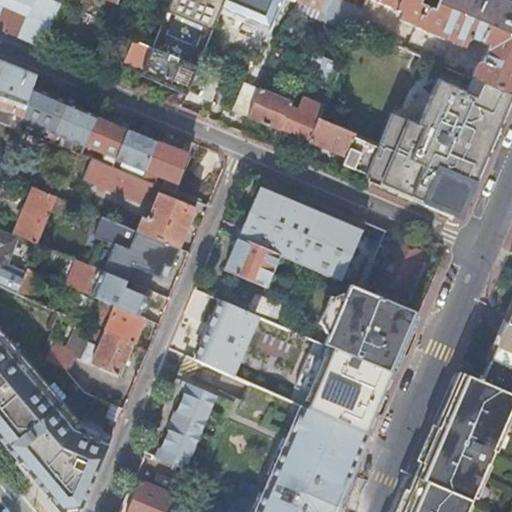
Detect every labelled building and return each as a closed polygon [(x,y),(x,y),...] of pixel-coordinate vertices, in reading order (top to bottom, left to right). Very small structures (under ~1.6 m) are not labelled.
[(62,5),(64,0),(0,0),(0,30),(18,38),(43,49),(61,5),(62,5)] [(173,0),(168,14),(213,33),(223,9),(226,0),(173,0)] [(226,0),(223,9),(269,27),(279,0),(226,0)] [(297,0),(297,1),(320,11),(324,0),(297,0)] [(328,0),(326,8),(331,10),(337,0),(328,0)] [(377,0),(403,11),(400,18),(465,46),(470,36),(490,44),(484,60),(478,62),(472,76),(511,93),(511,2),(506,0),(377,0)] [(360,9),(344,2),(337,17),(342,19),(341,21),(353,26),(360,9)] [(386,26),(362,17),(358,27),(382,36),(386,26)] [(153,49),(199,68),(210,41),(165,22),(158,37),(153,49)] [(125,62),(144,70),(152,48),(153,49),(157,35),(139,28),(125,62)] [(189,90),(199,68),(153,49),(152,48),(144,70),(178,84),(176,89),(175,90),(187,95),(189,90)] [(422,53),(421,55),(419,60),(442,70),(444,65),(446,63),(444,62),(446,57),(426,48),(424,54),(422,53)] [(332,76),(338,63),(313,53),(306,71),(322,78),(324,73),(332,76)] [(24,118),(32,89),(37,78),(0,62),(0,122),(11,126),(15,115),(24,118)] [(458,213),(462,213),(482,167),(511,97),(511,93),(472,76),(444,65),(442,70),(418,125),(392,114),(379,144),(366,175),(365,177),(443,210),(444,207),(458,213)] [(199,68),(189,90),(212,99),(222,77),(199,68)] [(178,84),(144,70),(142,75),(163,84),(176,89),(178,84)] [(48,136),(52,138),(54,133),(68,103),(61,101),(32,89),(24,118),(23,120),(50,132),(48,136)] [(258,94),(249,118),(280,132),(281,129),(286,131),(309,141),(318,118),(323,107),(308,101),(303,98),(298,110),(290,106),(292,103),(260,89),(258,94)] [(237,114),(249,118),(258,94),(247,90),(237,114)] [(59,135),(85,146),(98,116),(73,106),(68,103),(54,133),(59,135)] [(97,161),(113,168),(116,159),(117,158),(128,129),(122,126),(98,116),(85,146),(111,156),(108,162),(99,158),(97,161)] [(318,118),(309,141),(339,153),(346,156),(343,165),(366,175),(379,144),(358,135),(320,119),(318,118)] [(148,171),(159,142),(135,132),(128,129),(117,158),(148,171)] [(173,192),(174,193),(189,154),(176,149),(159,142),(148,171),(147,172),(144,180),(153,184),(155,185),(158,176),(173,182),(169,191),(173,192)] [(59,157),(72,162),(75,153),(63,148),(59,157)] [(145,204),(153,184),(144,180),(113,168),(97,161),(92,160),(84,179),(145,204)] [(282,257),(303,266),(349,285),(356,288),(368,259),(373,261),(385,232),(360,221),(325,206),(292,192),(263,180),(244,225),(239,239),(280,256),(282,257)] [(37,244),(52,209),(57,197),(34,188),(15,235),(37,244)] [(138,231),(180,249),(192,219),(196,208),(158,193),(149,215),(145,214),(138,231)] [(60,212),(66,201),(57,197),(52,209),(60,212)] [(172,268),(180,249),(138,231),(103,217),(95,236),(107,241),(95,268),(121,278),(128,281),(135,266),(161,277),(164,269),(166,265),(172,268)] [(6,263),(16,238),(0,231),(0,284),(17,292),(26,271),(6,263)] [(280,256),(239,239),(235,247),(225,270),(266,288),(280,256)] [(407,294),(423,256),(401,247),(393,244),(378,282),(407,294)] [(121,278),(95,268),(77,260),(66,285),(84,293),(88,294),(116,306),(139,316),(147,297),(118,285),(120,282),(121,278)] [(34,271),(27,268),(26,271),(17,292),(32,299),(43,275),(36,272),(34,271)] [(356,288),(349,285),(345,295),(328,335),(323,345),(335,350),(393,374),(397,365),(418,315),(356,288)] [(328,335),(345,295),(342,294),(333,298),(329,296),(318,323),(321,325),(325,334),(328,335)] [(259,317),(219,299),(195,358),(235,376),(259,317)] [(145,319),(139,316),(116,306),(114,312),(110,310),(107,316),(111,318),(106,332),(134,345),(141,327),(145,319)] [(481,376),(480,381),(511,394),(511,312),(509,321),(484,377),(481,376)] [(268,319),(257,346),(302,365),(314,339),(268,319)] [(127,361),(134,345),(106,332),(96,328),(91,338),(101,343),(99,348),(89,344),(82,360),(120,376),(127,361)] [(0,331),(0,436),(22,463),(62,511),(81,507),(111,437),(102,432),(88,426),(79,422),(29,365),(19,353),(0,331)] [(318,344),(315,342),(307,360),(312,362),(310,365),(384,396),(393,374),(335,350),(318,344)] [(75,356),(52,346),(46,360),(69,371),(75,356)] [(21,351),(19,353),(29,365),(31,362),(21,351)] [(511,394),(480,381),(460,372),(434,430),(399,511),(468,511),(488,466),(490,466),(492,461),(490,460),(495,449),(502,434),(511,409),(511,394)] [(158,457),(185,469),(217,395),(182,380),(179,385),(188,389),(186,394),(183,393),(175,412),(177,413),(170,429),(168,428),(160,448),(162,449),(158,457)] [(333,511),(367,433),(302,405),(287,438),(272,475),(265,493),(256,511),(333,511)] [(89,423),(88,426),(102,432),(103,429),(89,423)] [(506,436),(502,434),(495,449),(500,451),(506,436)] [(272,475),(287,438),(281,436),(266,472),(272,475)] [(166,511),(172,499),(180,482),(159,473),(153,486),(141,481),(138,487),(127,511),(166,511)] [(248,511),(256,511),(265,493),(258,490),(248,511)] [(190,511),(172,499),(166,511),(190,511)]
